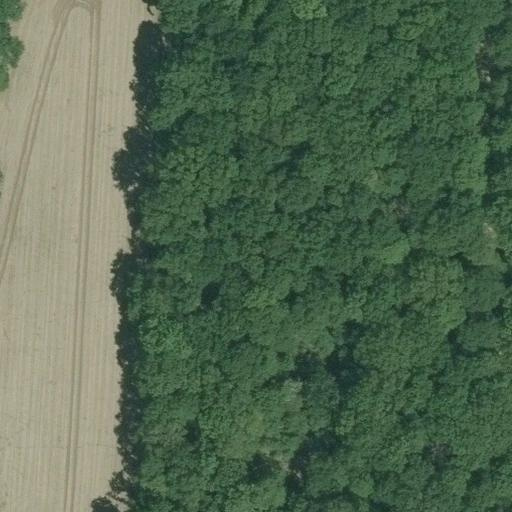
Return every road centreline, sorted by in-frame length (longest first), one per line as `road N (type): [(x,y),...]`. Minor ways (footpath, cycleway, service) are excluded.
road 1 (track): [(181,0),(157,511)]
road 2 (track): [(511,507),(491,245),(488,0)]
